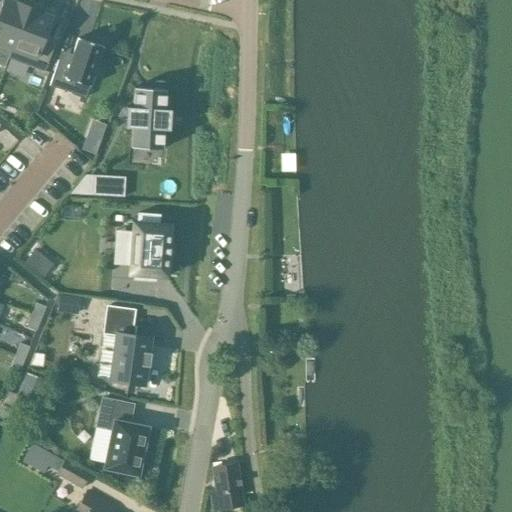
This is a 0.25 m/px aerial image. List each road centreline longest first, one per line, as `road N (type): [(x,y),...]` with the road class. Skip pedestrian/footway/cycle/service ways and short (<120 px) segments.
road 1 (unclassified): [(189,511),(232,253)]
road 2 (residential): [(263,511),(232,253)]
road 3 (unclassified): [(232,253),(247,21)]
